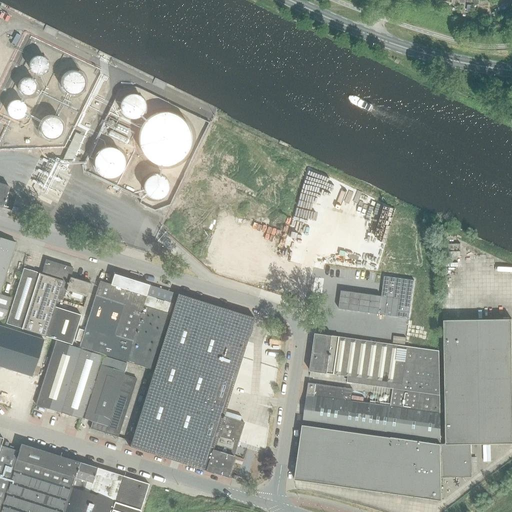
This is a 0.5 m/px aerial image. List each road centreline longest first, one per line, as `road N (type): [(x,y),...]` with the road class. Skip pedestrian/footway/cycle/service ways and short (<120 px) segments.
road 1 (unclassified): [(275,507),(299,328),(288,309),(0,219)]
road 2 (unclassified): [(0,421),(275,507)]
road 3 (primary): [(511,70),(397,46),(290,0)]
